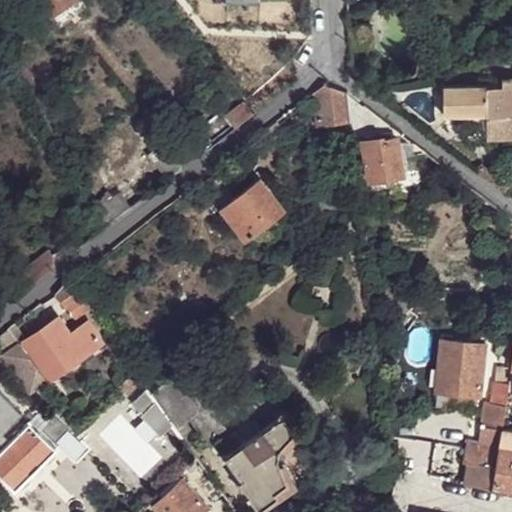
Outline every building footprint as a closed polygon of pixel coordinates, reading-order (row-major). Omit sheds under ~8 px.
[(38,0),(49,16),(54,12),(69,0),(38,0)] [(88,5),(83,0),(69,0),(54,12),(62,24),(88,5)] [(349,45),(350,50),(369,48),(367,26),(348,28),(348,32),(348,39),(349,45)] [(280,68),(269,53),(246,70),(257,85),(280,68)] [(487,108),(487,115),(488,140),(511,139),(511,78),(502,79),(503,87),(444,87),(444,107),(487,108)] [(351,121),(347,89),(326,79),(316,87),(318,125),(351,121)] [(237,127),(255,114),(246,101),(227,115),(237,127)] [(444,116),(487,115),(487,108),(444,107),(444,116)] [(278,116),(265,126),(273,137),(287,127),(278,116)] [(384,140),(384,137),(363,140),(370,180),(404,174),(398,137),(392,138),(384,140)] [(166,180),(182,168),(179,158),(171,145),(155,150),(148,156),(166,180)] [(246,239),(285,207),(274,193),(271,196),(258,178),(257,179),(221,206),(246,239)] [(330,192),(313,201),(323,223),(341,214),(330,192)] [(114,219),(128,209),(123,199),(107,206),(114,219)] [(102,229),(114,219),(107,206),(104,200),(90,206),(102,229)] [(28,286),(54,267),(54,255),(50,250),(19,274),(28,286)] [(16,296),(28,286),(19,274),(7,283),(16,296)] [(66,281),(56,292),(71,310),(87,298),(78,286),(66,281)] [(49,378),(90,349),(76,328),(70,332),(58,316),(26,339),(24,341),(49,378)] [(76,328),(90,349),(103,340),(89,320),(76,328)] [(14,322),(7,327),(18,342),(20,344),(24,341),(26,339),(14,322)] [(446,339),(442,339),(438,392),(483,395),(488,343),(454,339),(446,339)] [(31,390),(46,380),(20,344),(18,342),(3,353),(31,390)] [(136,368),(133,363),(128,368),(132,373),(136,368)] [(511,383),(511,373),(496,370),(495,379),(511,383)] [(176,374),(153,390),(177,424),(188,417),(201,407),(176,374)] [(503,425),(511,383),(495,379),(491,402),(482,401),(478,425),(503,429),(503,425)] [(0,436),(6,442),(11,437),(4,429),(23,411),(2,390),(0,391),(0,436)] [(298,429),(286,411),(227,452),(243,475),(239,477),(260,506),(278,494),(275,488),(287,480),(278,457),(281,447),(283,445),(283,444),(298,429)] [(188,417),(177,424),(184,434),(194,425),(188,417)] [(0,447),(0,471),(15,487),(18,484),(30,473),(43,461),(54,449),(57,446),(29,419),(11,437),(6,442),(0,447)] [(500,446),(503,429),(478,425),(475,443),(500,446)] [(511,426),(503,425),(503,429),(500,446),(511,448),(511,426)] [(467,441),(473,442),(475,433),(462,430),(460,439),(467,441)] [(497,468),(500,446),(475,443),(473,442),(467,441),(464,461),(469,462),(497,468)] [(511,448),(500,446),(497,468),(493,489),(511,492),(511,448)] [(54,449),(43,461),(44,461),(49,461),(55,455),(56,450),(54,449)] [(493,489),(497,468),(469,462),(465,484),(493,489)] [(30,473),(18,484),(19,486),(24,486),(31,479),(31,474),(30,473)] [(198,511),(209,502),(184,474),(153,502),(161,510),(158,511),(154,511),(152,511),(198,511)]
